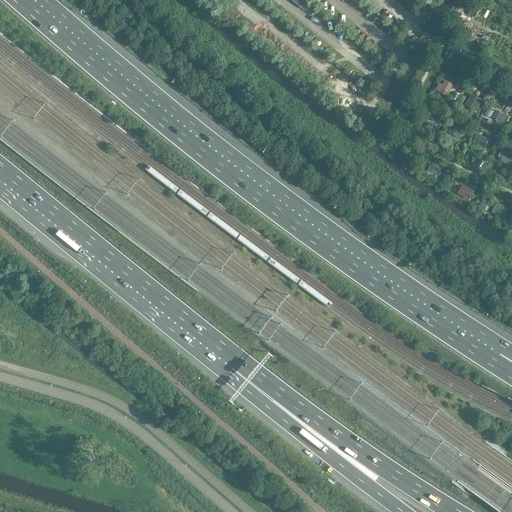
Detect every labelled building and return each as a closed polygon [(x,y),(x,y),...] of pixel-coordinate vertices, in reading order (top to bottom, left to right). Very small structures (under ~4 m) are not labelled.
[(455,88),(444,83),(439,93),(449,99),(455,88)] [(463,102),(465,96),(457,93),(455,98),(463,102)] [(481,102),(471,97),(465,107),(475,113),(481,102)] [(505,116),(495,110),(489,121),(500,126),(505,116)] [(462,128),(455,125),(451,134),(457,137),(462,128)] [(489,140),(477,133),(473,142),(484,148),(489,140)] [(511,156),(511,154),(503,149),(497,160),(507,165),(511,156)] [(440,170),(430,164),(424,174),(434,180),(440,170)] [(473,191),(462,185),(457,195),(467,201),(473,191)] [(507,209),(496,204),(491,214),(501,220),(507,209)]
